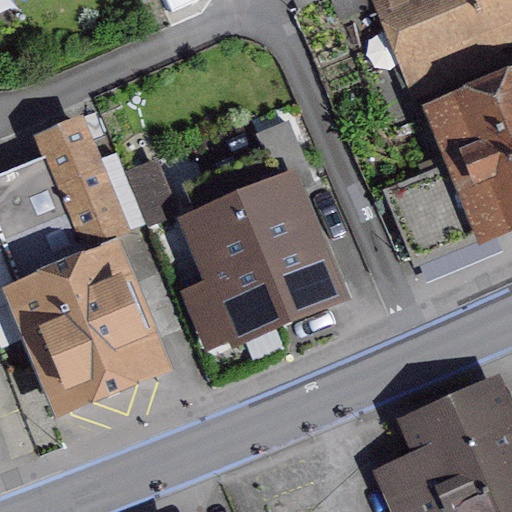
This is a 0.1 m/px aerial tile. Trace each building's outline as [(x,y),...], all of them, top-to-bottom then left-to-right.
[(288,0),(299,22),(342,0),(288,0)] [(511,60),(511,0),(381,0),(419,96),(511,60)] [(463,160),(491,224),(511,214),(511,86),(444,115),(463,160)] [(324,293),(282,195),(311,183),(294,142),(286,124),(257,136),(265,154),(186,188),(225,279),(189,294),(209,341),(245,326),(324,293)] [(118,228),(83,144),(76,126),(43,140),(51,158),(86,242),(118,228)] [(65,401),(139,370),(151,365),(109,263),(97,268),(86,242),(51,158),(0,178),(0,309),(24,300),(65,401)] [(387,192),(415,256),(491,224),(463,160),(387,192)] [(151,164),(126,174),(149,227),(173,217),(151,164)] [(511,511),(511,402),(504,383),(402,425),(419,464),(384,479),(398,511),(511,511)]
